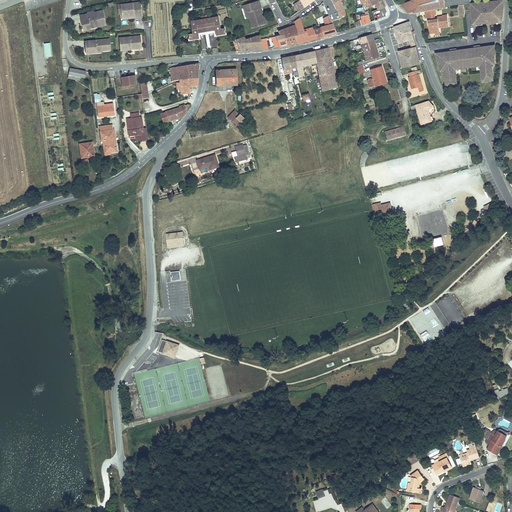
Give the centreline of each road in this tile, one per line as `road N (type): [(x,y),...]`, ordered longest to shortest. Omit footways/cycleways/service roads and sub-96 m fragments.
road 1 (unclassified): [(129,511),(113,388),(147,333),(145,200),(163,143)]
road 2 (residential): [(66,10),(65,45),(81,65),(210,62)]
road 3 (tertiary): [(163,143),(101,189),(0,222)]
road 4 (tertiary): [(382,24),(270,55),(210,62)]
road 5 (residential): [(478,133),(435,83),(412,18),(394,14)]
road 6 (residential): [(511,508),(507,475),(488,468),(442,486),(430,511)]
